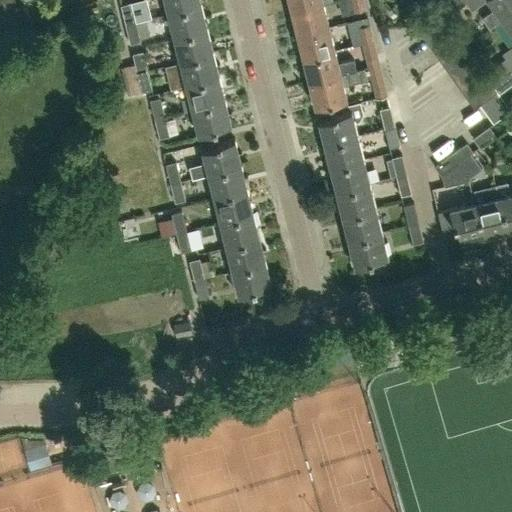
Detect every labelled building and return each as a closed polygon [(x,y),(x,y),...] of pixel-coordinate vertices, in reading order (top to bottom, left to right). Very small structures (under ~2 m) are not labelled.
[(182,6),(200,2),(199,0),(164,0),(168,13),(183,10),(182,6)] [(289,0),(292,9),(324,2),(323,0),(289,0)] [(364,0),(351,0),(354,11),(367,8),(364,0)] [(447,0),(437,7),(445,19),(469,0),(447,0)] [(501,18),(511,10),(511,0),(487,0),(494,8),(481,17),(490,27),(502,19),(501,18)] [(125,24),(136,21),(132,1),(120,4),(125,24)] [(188,30),(206,26),(200,2),(182,6),(183,10),(168,13),(174,38),(189,34),(188,30)] [(298,33),(330,25),(324,2),(292,9),(298,33)] [(444,19),(445,19),(437,7),(436,8),(413,25),(422,37),(445,20),(444,19)] [(511,10),(501,18),(502,19),(511,32),(511,10)] [(362,43),(375,40),(370,23),(369,23),(367,16),(347,21),(353,45),(362,43)] [(430,49),(453,32),(445,20),(422,37),(430,49)] [(141,40),(136,21),(125,24),(130,43),(141,40)] [(304,57),(336,50),(330,25),(298,33),(304,57)] [(194,55),(212,50),(206,26),(188,30),(189,34),(174,38),(180,62),(195,58),(194,55)] [(439,61),(462,44),(453,32),(430,49),(439,61)] [(381,64),(375,40),(362,43),(368,68),(381,64)] [(448,73),(471,57),(462,44),(439,61),(448,73)] [(137,71),(148,69),(143,49),(132,52),(137,71)] [(200,79),(219,74),(212,50),(194,55),(195,58),(180,62),(186,86),(201,82),(200,79)] [(310,81),(357,69),(354,59),(339,63),(336,50),(304,57),(310,81)] [(456,85),(479,68),(471,57),(448,73),(456,85)] [(511,68),(511,67),(505,58),(484,73),(492,83),(511,68)] [(389,94),(381,64),(368,68),(369,73),(374,89),(376,97),(389,94)] [(357,69),(310,81),(316,105),(347,97),(344,85),(368,79),(365,67),(357,69)] [(464,96),(488,80),(479,68),(456,85),(464,96)] [(511,68),(492,83),(497,91),(499,93),(500,93),(511,83),(511,68)] [(137,71),(143,91),(152,89),(152,86),(148,69),(137,71)] [(207,103),(225,99),(219,74),(200,79),(201,82),(186,86),(189,96),(182,98),(185,112),(192,110),(207,106),(207,103)] [(473,109),(480,104),(496,92),(488,80),(464,96),(473,109)] [(505,100),(500,93),(499,93),(497,91),(496,92),(480,104),(487,113),(504,101),(505,100)] [(155,119),(166,116),(161,96),(150,98),(155,119)] [(207,106),(192,110),(199,135),(214,131),(213,128),(231,123),(225,99),(207,103),(207,106)] [(343,138),(358,135),(354,121),(359,120),(362,113),(359,101),(335,107),(336,113),(332,114),(333,117),(319,120),(325,145),(343,140),(343,138)] [(504,101),(487,113),(486,114),(492,123),(511,110),(504,101)] [(391,105),(380,107),(385,128),(386,128),(395,125),(391,105)] [(167,119),(166,116),(155,119),(160,137),(170,134),(167,119)] [(395,125),(386,128),(385,128),(390,146),(400,144),(395,125)] [(479,146),(495,134),(489,126),(473,138),(479,146)] [(348,164),(364,160),(358,135),(343,138),(343,140),(325,145),(331,170),(349,165),(348,164)] [(223,170),(223,168),(241,163),(235,138),(217,143),(217,146),(202,150),(208,174),(223,170)] [(450,153),(469,179),(469,178),(483,168),(471,152),(474,150),(467,141),(450,153)] [(396,175),(396,177),(408,174),(402,153),(391,156),(396,175)] [(450,153),(434,164),(441,174),(442,173),(445,186),(469,179),(450,153)] [(181,179),(180,175),(177,160),(166,162),(171,182),(181,179)] [(354,187),(370,183),(364,160),(348,164),(349,165),(331,170),(337,193),(355,189),(354,187)] [(229,192),(247,187),(241,163),(223,168),(223,170),(208,174),(214,197),(229,193),(229,192)] [(408,174),(396,177),(401,195),(412,192),(408,174)] [(171,182),(175,202),(186,199),(181,179),(171,182)] [(361,211),(376,207),(370,183),(354,187),(355,189),(337,193),(343,217),(361,213),(361,211)] [(235,216),(253,212),(247,187),(229,192),(229,193),(214,197),(220,222),(235,218),(235,216)] [(483,191),(473,193),(475,202),(479,218),(482,217),(482,219),(482,221),(483,224),(484,228),(485,229),(486,235),(510,229),(506,212),(503,212),(499,196),(485,199),(483,191)] [(510,229),(511,228),(511,192),(499,196),(503,212),(506,212),(510,229)] [(409,224),(420,222),(415,201),(404,204),(409,224)] [(475,202),(439,211),(446,241),(461,237),(461,241),(470,238),(472,244),(487,241),(486,235),(485,229),(484,228),(483,224),(482,221),(482,219),(482,217),(479,218),(475,202)] [(366,235),(382,231),(376,207),(361,211),(361,213),(343,217),(349,241),(366,237),(366,235)] [(177,233),(187,230),(182,210),(172,212),(176,231),(177,233)] [(241,239),(259,235),(253,212),(235,216),(235,218),(220,222),(226,246),(241,242),(241,239)] [(420,222),(409,224),(413,243),(424,240),(420,222)] [(187,230),(177,233),(181,251),(192,249),(187,230)] [(366,237),(349,241),(356,266),(374,262),(373,259),(388,255),(382,231),(366,235),(366,237)] [(247,265),(265,260),(259,235),(241,239),(241,242),(226,246),(233,271),(248,268),(247,265)] [(195,280),(205,278),(200,257),(190,259),(195,280)] [(248,268),(233,271),(239,295),(257,290),(256,287),(271,284),(265,260),(247,265),(248,268)] [(205,278),(195,280),(199,298),(210,296),(205,278)] [(36,471),(56,466),(51,444),(31,448),(36,471)]
